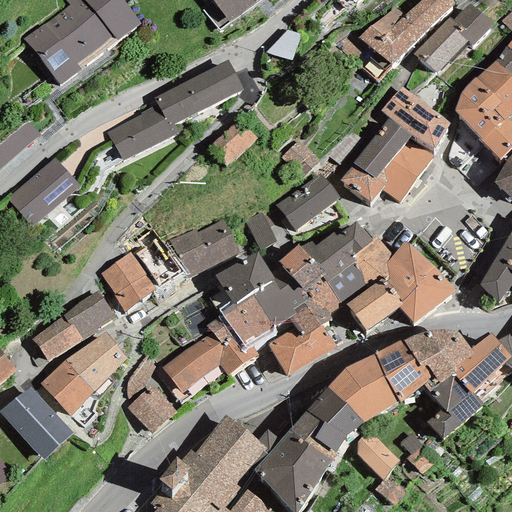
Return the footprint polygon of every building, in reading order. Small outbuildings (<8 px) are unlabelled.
[(62,0),(69,10),(22,43),(62,98),(81,84),(77,78),(113,52),(116,57),(142,39),(114,0),(62,0)] [(201,0),(226,34),(268,5),(264,0),(201,0)] [(421,0),(403,16),(393,7),(357,40),(391,66),(454,3),(450,0),(421,0)] [(494,23),(468,4),(448,19),(416,55),(436,71),(467,41),(474,45),(494,23)] [(511,40),(462,91),(455,110),(499,158),(511,145),(511,40)] [(374,55),(362,71),(379,84),(391,67),(374,55)] [(155,113),(105,136),(122,171),(178,145),(174,137),(244,103),(228,69),(151,105),(155,113)] [(452,121),(400,85),(383,110),(434,146),(452,121)] [(213,145),(229,162),(261,133),(245,115),(213,145)] [(410,137),(386,119),(353,162),(356,163),(341,179),(371,199),(381,190),(400,203),(432,156),(408,139),(410,137)] [(28,125),(0,147),(0,175),(41,142),(28,125)] [(511,157),(502,168),(492,183),(511,196),(511,157)] [(81,198),(54,165),(5,203),(31,237),(81,198)] [(337,199),(318,174),(276,207),(295,232),(337,199)] [(264,245),(279,236),(265,211),(249,220),(264,245)] [(195,229),(168,242),(190,278),(238,253),(223,219),(197,232),(195,229)] [(273,277),(256,251),(215,274),(232,303),(204,326),(213,332),(162,369),(181,394),(219,365),(228,374),(259,353),(251,341),(287,316),(296,326),(267,344),(337,346),(322,325),(330,319),(326,312),(346,302),(366,330),(399,306),(414,319),(456,288),(404,241),(391,254),(353,221),(336,235),(332,231),(306,252),(298,242),(278,260),(286,268),(273,277)] [(511,228),(480,282),(500,302),(511,285),(511,228)] [(158,239),(136,254),(158,288),(180,273),(158,239)] [(145,275),(129,253),(99,275),(114,295),(112,297),(124,313),(155,290),(144,276),(145,275)] [(111,320),(94,295),(29,338),(46,364),(111,320)] [(288,430),(255,466),(297,511),(346,434),(362,420),(400,400),(420,385),(444,406),(426,421),(444,438),(484,402),(473,392),(505,360),(511,354),(506,349),(490,331),(469,346),(457,330),(446,329),(428,331),(405,337),(345,366),(288,430)] [(64,361),(39,384),(72,417),(126,358),(106,332),(64,361)] [(0,381),(16,368),(0,349),(0,381)] [(154,367),(146,356),(139,365),(129,378),(126,388),(126,397),(130,404),(127,408),(151,435),(176,413),(152,383),(145,391),(154,367)] [(28,384),(0,410),(0,411),(43,458),(72,432),(28,384)] [(264,449),(230,419),(196,457),(193,454),(153,499),(161,506),(155,511),(265,511),(269,507),(252,492),(233,511),(229,511),(223,506),(238,490),(232,484),(264,449)] [(371,424),(354,443),(384,470),(401,451),(371,424)]
